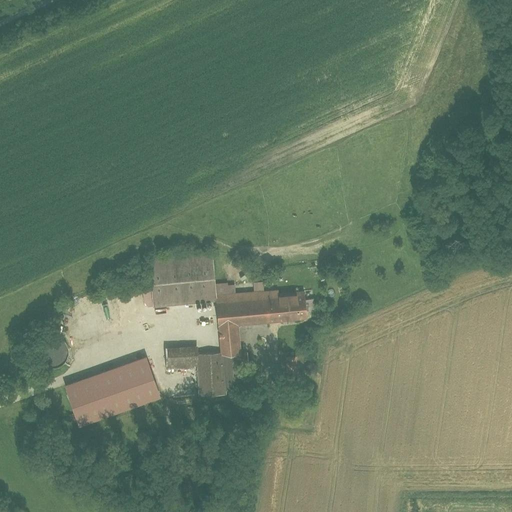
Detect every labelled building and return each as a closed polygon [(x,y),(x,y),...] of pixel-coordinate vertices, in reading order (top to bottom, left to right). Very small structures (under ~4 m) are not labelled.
[(214,255),(149,260),(152,303),(217,299),(216,290),(214,255)] [(216,290),(217,299),(220,352),(228,352),(242,351),(241,323),(306,318),(304,291),(278,293),(277,286),(216,290)] [(194,346),(166,348),(167,363),(195,361),(194,354),(194,346)] [(195,361),(197,399),(230,396),(228,352),(220,352),(194,354),(195,361)] [(290,375),(305,374),(304,354),(289,355),(290,375)] [(155,355),(71,380),(84,422),(138,406),(136,400),(141,398),(142,402),(146,400),(147,401),(167,395),(155,355)]
